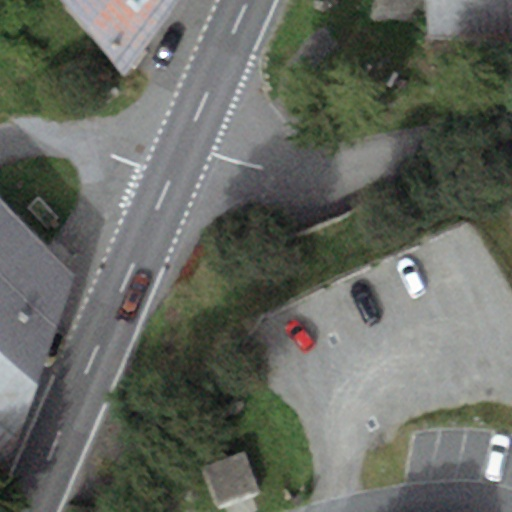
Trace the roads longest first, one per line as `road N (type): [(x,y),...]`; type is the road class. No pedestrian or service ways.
road 1 (primary): [(254,0),(38,511)]
road 2 (track): [(184,164),(248,200),(456,140),(511,135)]
